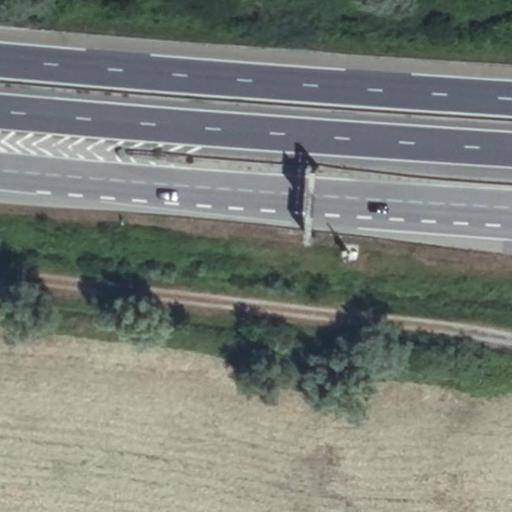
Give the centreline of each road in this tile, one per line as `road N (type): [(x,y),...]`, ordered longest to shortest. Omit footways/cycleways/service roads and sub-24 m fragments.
road 1 (unclassified): [(511,343),(0,277)]
road 2 (motorway): [(0,168),(511,206)]
road 3 (motorway): [(0,114),(511,151)]
road 4 (motorway): [(511,99),(0,62)]
